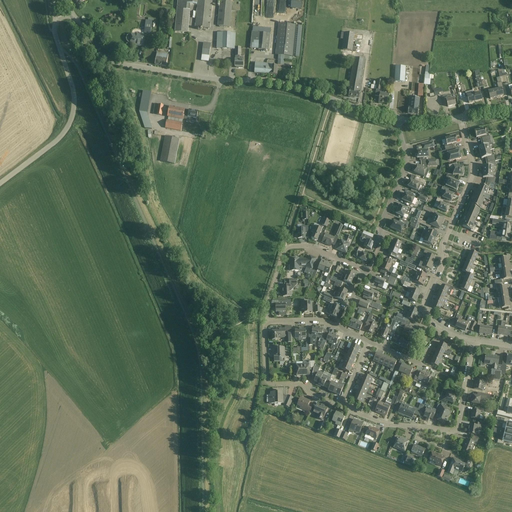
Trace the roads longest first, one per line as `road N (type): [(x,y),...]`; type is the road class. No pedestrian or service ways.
road 1 (tertiary): [(397,117),(280,82),(115,62),(76,18)]
road 2 (unclassified): [(444,332),(424,305),(473,174),(460,115)]
road 3 (tertiary): [(0,183),(54,142),(71,116),(73,91),(54,23)]
road 4 (track): [(111,445),(0,313)]
road 5 (residential): [(364,269),(376,258),(378,227),(406,162),(397,117)]
road 6 (residential): [(364,269),(314,248),(286,248),(266,306),(269,321)]
road 7 (residential): [(269,321),(267,382),(302,384),(341,405)]
